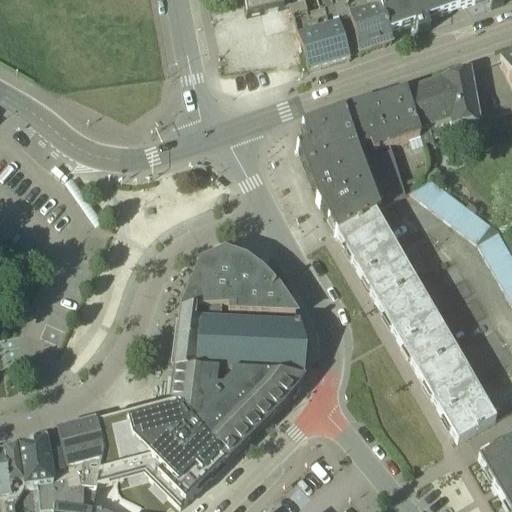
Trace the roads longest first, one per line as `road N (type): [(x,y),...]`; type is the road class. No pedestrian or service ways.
road 1 (residential): [(0,431),(72,407),(107,376),(160,271),(179,252),(262,212)]
road 2 (secondary): [(223,135),(511,33)]
road 3 (residential): [(317,410),(334,339),(262,212)]
road 4 (secondary): [(21,107),(71,147),(125,165),(207,140)]
road 5 (residential): [(207,140),(175,0)]
road 6 (residential): [(218,511),(317,410)]
road 7 (residential): [(405,511),(317,410)]
